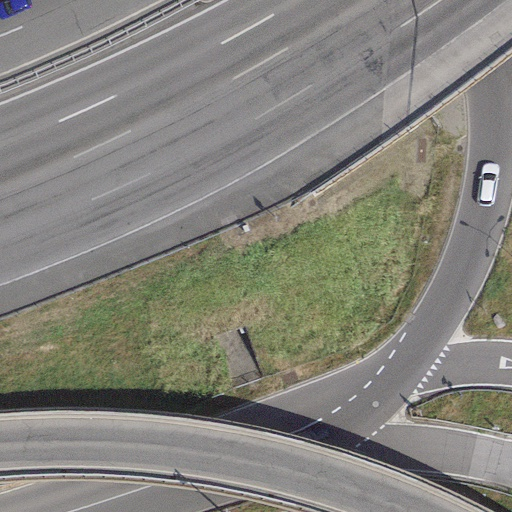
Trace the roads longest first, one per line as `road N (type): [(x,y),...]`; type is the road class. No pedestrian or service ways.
road 1 (motorway): [(0,188),(158,118),(370,0)]
road 2 (motorway): [(0,445),(167,447),(341,487),(405,511)]
road 3 (motorway): [(66,511),(276,436),(399,363)]
road 4 (motorway): [(399,363),(443,302),(476,228),(492,149),(491,62)]
